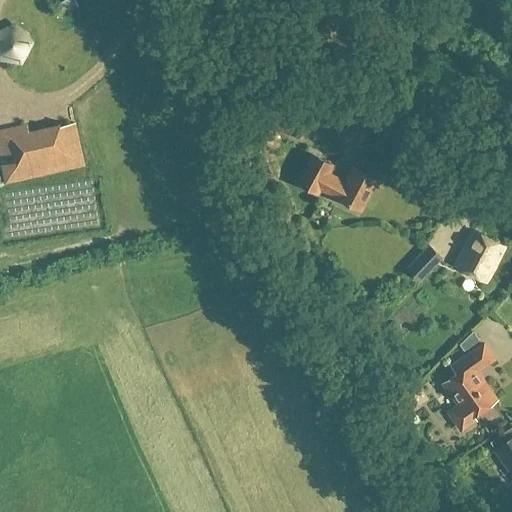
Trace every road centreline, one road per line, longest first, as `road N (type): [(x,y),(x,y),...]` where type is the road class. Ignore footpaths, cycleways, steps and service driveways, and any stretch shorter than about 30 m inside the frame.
road 1 (residential): [(511,119),(289,0)]
road 2 (unknown): [(112,0),(73,87),(24,108),(0,104)]
